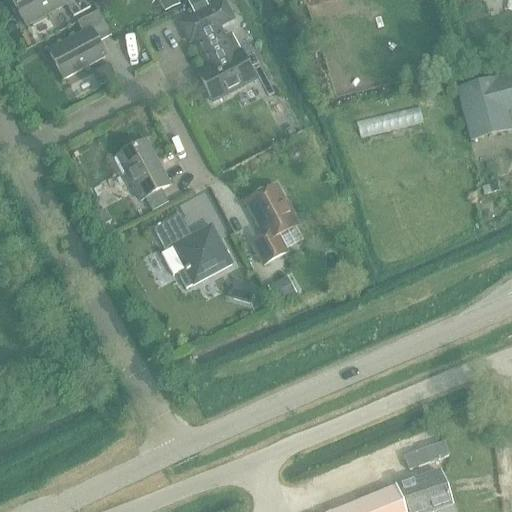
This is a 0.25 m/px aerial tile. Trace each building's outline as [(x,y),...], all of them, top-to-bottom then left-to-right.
[(10,0),(24,27),(65,5),(72,18),(89,9),(83,0),(10,0)] [(177,0),(159,0),(165,12),(180,5),(177,0)] [(195,0),(188,4),(194,14),(208,7),(204,0),(195,0)] [(222,3),(180,25),(189,43),(193,41),(207,70),(197,75),(212,104),(254,81),(239,53),(230,33),(222,37),(217,28),(232,21),(222,3)] [(82,34),(47,53),(62,81),(104,59),(96,44),(110,37),(97,12),(76,23),(82,34)] [(116,79),(109,65),(98,70),(105,85),(116,79)] [(463,86),(455,89),(456,95),(463,121),(469,144),(504,134),(497,109),(511,105),(511,73),(509,74),(463,86)] [(113,160),(121,176),(125,174),(140,202),(168,187),(144,143),(113,160)] [(493,185),(481,189),(483,196),(495,193),(493,185)] [(251,245),(263,267),(285,255),(278,242),(280,236),(295,228),(290,217),(292,213),(287,204),(282,204),(274,189),(266,193),(262,191),(258,193),(254,196),(254,199),(245,204),(264,239),(251,245)] [(103,211),(95,215),(102,226),(109,222),(103,211)] [(165,253),(160,256),(172,277),(176,275),(185,291),(192,287),(231,267),(210,228),(190,238),(179,217),(153,231),(165,253)] [(287,280),(270,289),(277,303),(294,294),(287,280)] [(240,284),(234,302),(249,307),(255,288),(240,284)] [(335,511),(450,511),(438,475),(395,489),(335,511)]
